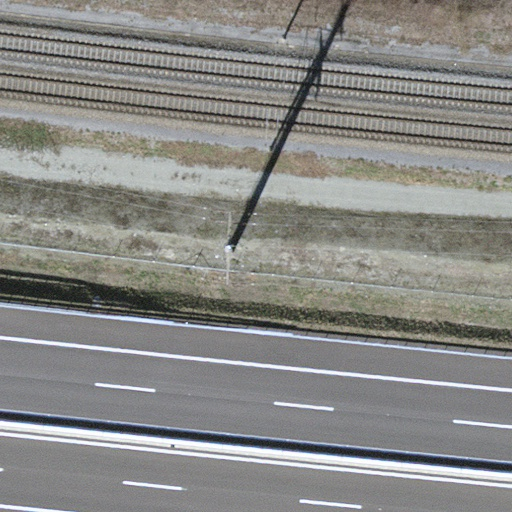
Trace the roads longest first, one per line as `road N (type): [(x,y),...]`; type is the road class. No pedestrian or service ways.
road 1 (motorway): [(511,426),(0,373)]
road 2 (motorway): [(0,470),(406,511)]
